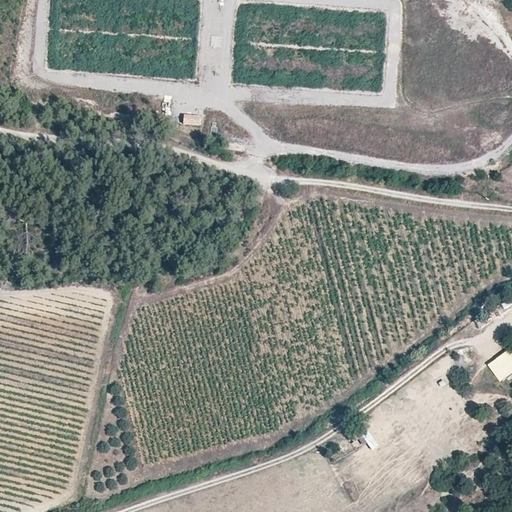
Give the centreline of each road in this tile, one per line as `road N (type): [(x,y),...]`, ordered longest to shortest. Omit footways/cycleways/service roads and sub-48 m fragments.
road 1 (track): [(151,511),(315,452),(511,302)]
road 2 (unclassified): [(231,173),(268,151),(455,174),(511,138)]
road 3 (unclassified): [(0,131),(181,152),(231,173)]
road 4 (track): [(283,185),(340,185),(511,210)]
